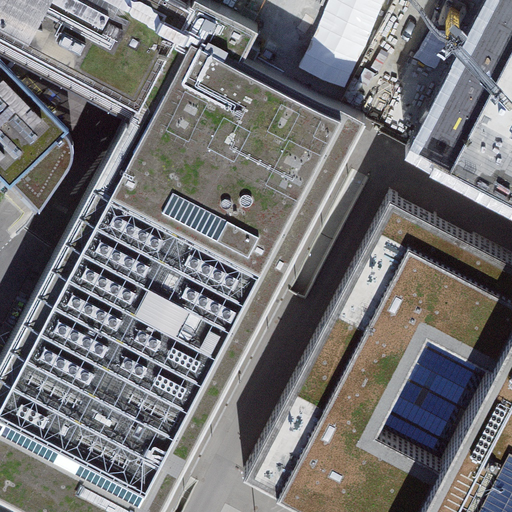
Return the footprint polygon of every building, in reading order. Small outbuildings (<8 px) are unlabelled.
[(0,490),(41,511),(157,511),(367,114),(254,54),(259,44),(249,39),(257,21),(217,0),(191,0),(131,116),(127,113),(0,353),(0,490)] [(0,0),(0,25),(54,54),(49,64),(114,98),(119,88),(136,96),(127,113),(131,116),(191,0),(0,0)] [(511,0),(487,0),(413,141),(511,192),(511,0)] [(54,54),(0,25),(0,46),(127,113),(136,96),(119,88),(114,98),(49,64),(54,54)] [(0,182),(2,180),(8,174),(39,205),(69,162),(71,157),(72,153),(73,149),(73,144),(72,139),(71,135),(68,131),(65,127),(69,124),(0,54),(0,182)] [(511,511),(511,252),(389,188),(243,468),(328,511),(511,511)]
